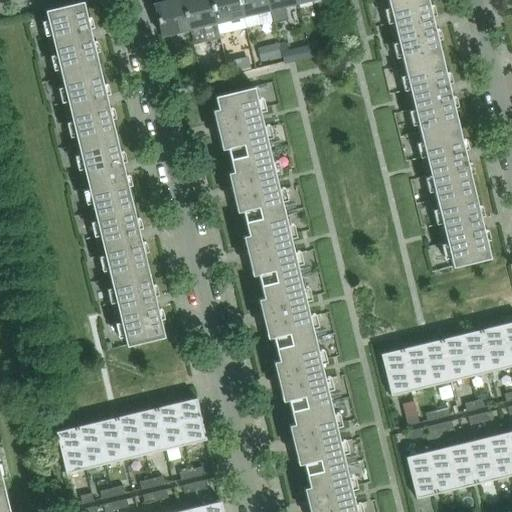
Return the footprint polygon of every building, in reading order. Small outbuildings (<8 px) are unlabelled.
[(61,77),(99,67),(82,0),(44,10),(61,77)] [(189,29),(181,0),(169,0),(153,4),(161,36),(189,29)] [(181,0),(189,29),(216,23),(210,0),(181,0)] [(210,0),(216,23),(243,16),(239,0),(210,0)] [(239,0),(243,16),(270,10),(267,0),(239,0)] [(267,0),(270,10),(297,3),(296,0),(267,0)] [(387,0),(403,65),(440,56),(426,0),(387,0)] [(267,46),(257,48),(260,62),(270,59),(267,46)] [(302,60),(310,58),(307,46),(298,48),(302,60)] [(403,65),(419,133),(456,124),(440,56),(403,65)] [(115,134),(99,67),(61,77),(77,144),(115,134)] [(229,159),(268,150),(253,87),(214,96),(229,159)] [(419,133),(435,200),(472,191),(456,124),(419,133)] [(131,202),(115,134),(77,144),(94,211),(131,202)] [(229,159),(244,222),(283,213),(268,150),(229,159)] [(489,258),(472,191),(435,200),(451,267),(489,258)] [(94,211),(110,278),(148,269),(131,202),(94,211)] [(298,276),(283,213),(244,222),(259,285),(298,276)] [(164,336),(148,269),(110,278),(126,345),(164,336)] [(259,285),(274,349),(314,339),(298,276),(259,285)] [(511,318),(500,321),(509,363),(511,362),(511,318)] [(500,321),(480,326),(490,368),(509,363),(500,321)] [(480,326),(460,331),(470,373),(490,368),(480,326)] [(460,331),(440,336),(450,378),(470,373),(460,331)] [(440,336),(420,341),(430,383),(450,378),(440,336)] [(329,402),(314,339),(274,349),(290,412),(329,402)] [(420,341),(401,346),(410,388),(430,383),(420,341)] [(401,346),(380,351),(390,393),(410,388),(401,346)] [(487,395),(476,398),(478,406),(489,403),(487,395)] [(193,398),(173,403),(182,445),(203,440),(193,398)] [(476,398),(465,401),(466,409),(478,406),(476,398)] [(290,412),(305,475),(344,465),(329,402),(290,412)] [(173,403),(153,408),(163,450),(182,445),(173,403)] [(447,405),(436,408),(438,416),(449,413),(447,405)] [(153,408),(133,413),(143,455),(163,450),(153,408)] [(436,408),(425,411),(427,419),(438,416),(436,408)] [(491,411),(479,414),(481,422),(493,419),(491,411)] [(133,413),(113,418),(123,460),(143,455),(133,413)] [(416,413),(405,416),(407,424),(418,421),(416,413)] [(479,414),(468,417),(470,424),(481,422),(479,414)] [(113,418),(93,423),(103,464),(123,460),(113,418)] [(451,421),(440,424),(442,432),(453,429),(451,421)] [(93,423),(74,428),(83,469),(103,464),(93,423)] [(440,424),(429,427),(430,434),(442,432),(440,424)] [(83,469),(74,428),(53,433),(63,475),(83,469)] [(420,429),(409,431),(411,439),(422,436),(420,429)] [(511,463),(505,432),(485,437),(495,479),(511,474),(511,463)] [(485,437),(465,442),(475,484),(495,479),(485,437)] [(465,442),(445,447),(455,489),(475,484),(465,442)] [(445,447),(426,452),(435,494),(455,489),(445,447)] [(426,452),(405,457),(415,499),(435,494),(426,452)] [(199,465),(188,468),(190,476),(201,473),(199,465)] [(305,475),(313,511),(355,511),(344,465),(305,475)] [(188,468),(177,471),(178,479),(190,476),(188,468)] [(0,511),(9,511),(0,472),(0,511)] [(160,475),(148,478),(150,486),(161,483),(160,475)] [(148,478),(137,481),(139,489),(150,486),(148,478)] [(203,481),(192,484),(193,492),(205,489),(203,481)] [(192,484),(180,487),(182,495),(193,492),(192,484)] [(120,485),(109,488),(111,496),(122,493),(120,485)] [(109,488),(97,491),(99,499),(111,496),(109,488)] [(163,491),(152,494),(154,502),(165,499),(163,491)] [(89,493),(78,496),(80,503),(91,501),(89,493)] [(152,494),(141,497),(143,504),(154,502),(152,494)] [(124,501),(112,504),(114,511),(126,509),(124,501)] [(220,511),(218,502),(197,507),(198,511),(220,511)]
